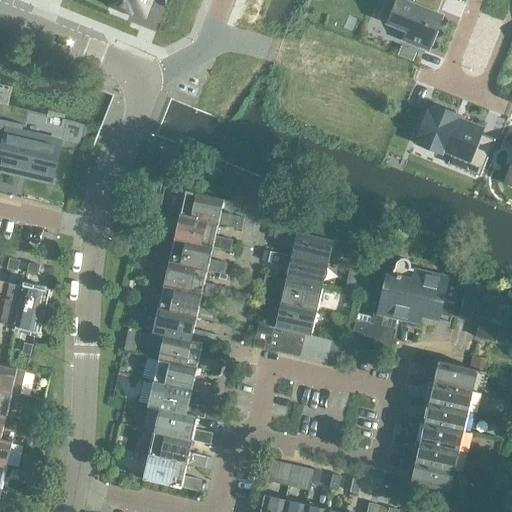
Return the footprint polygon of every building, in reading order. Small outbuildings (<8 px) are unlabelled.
[(112,0),(111,4),(115,5),(116,10),(124,13),(127,10),(131,12),(132,10),(144,14),(149,0),(112,0)] [(393,0),(396,1),(388,21),(408,29),(404,38),(428,48),(430,44),(432,45),(437,31),(435,31),(441,16),(430,12),(434,0),(393,0)] [(430,107),(417,140),(419,141),(418,142),(442,152),(443,151),(469,161),(465,170),(480,176),(495,139),(480,133),(482,127),(463,120),(464,118),(462,118),(461,119),(456,117),(457,116),(432,106),(432,107),(430,107)] [(0,119),(0,168),(14,172),(26,175),(52,181),(61,141),(22,132),(24,125),(0,119)] [(186,190),(180,214),(219,223),(236,227),(239,216),(227,214),(226,216),(221,215),(224,199),(186,190)] [(150,194),(147,206),(160,209),(163,197),(150,194)] [(215,238),(219,223),(180,214),(175,238),(213,247),(231,251),(233,240),(221,237),(221,239),(215,238)] [(295,242),(292,255),(328,264),(334,240),(332,239),(335,224),(292,214),(289,230),(277,227),(274,237),(295,242)] [(210,261),(213,247),(175,238),(169,261),(208,270),(225,274),(228,263),(216,261),(216,262),(210,261)] [(284,254),(271,251),(268,262),(282,265),(284,254)] [(284,254),(282,265),(289,267),(286,279),(323,288),(323,287),(328,264),(292,255),(292,256),(284,254)] [(18,271),(20,261),(10,258),(8,268),(18,271)] [(384,316),(417,323),(420,324),(422,316),(438,320),(440,314),(452,317),(461,280),(411,268),(411,267),(411,266),(411,265),(410,264),(410,263),(409,261),(408,260),(407,260),(406,259),(405,259),(403,258),(401,258),(400,259),(399,259),(397,260),(397,261),(396,262),(395,263),(395,264),(393,273),(387,272),(381,299),(378,298),(373,316),(358,312),(351,341),(391,350),(396,328),(382,325),(384,316)] [(204,284),(208,270),(169,261),(164,285),(202,294),(220,298),(222,287),(211,284),(210,286),(204,284)] [(38,275),(40,265),(30,263),(28,273),(38,275)] [(323,288),(286,279),(266,275),(263,285),(276,288),(277,286),(284,288),(281,303),(317,312),(323,288)] [(0,321),(16,325),(25,286),(5,282),(0,302),(0,321)] [(199,308),(202,294),(164,285),(158,308),(197,317),(214,321),(217,310),(205,307),(205,309),(199,308)] [(46,291),(25,286),(16,325),(37,330),(46,291)] [(476,302),(477,298),(479,288),(468,286),(460,318),(481,323),(478,337),(511,344),(511,292),(510,292),(506,309),(476,302)] [(312,336),(317,312),(281,303),(260,298),(258,308),(271,311),(271,309),(279,311),(275,327),(283,329),(295,332),(307,335),(312,336)] [(194,331),(197,317),(158,308),(153,332),(165,335),(203,345),(203,343),(209,345),(212,333),(200,330),(199,333),(194,331)] [(266,350),(271,326),(259,324),(254,347),(266,350)] [(140,346),(141,326),(130,325),(129,346),(140,346)] [(283,329),(275,327),(271,326),(266,350),(278,352),(283,329)] [(289,355),(295,332),(283,329),(278,352),(289,355)] [(301,358),(307,335),(295,332),(289,355),(301,358)] [(200,358),(203,345),(165,335),(159,358),(198,367),(215,372),(218,360),(206,358),(206,360),(200,358)] [(318,337),(312,336),(307,335),(301,358),(313,361),(318,337)] [(325,363),(330,340),(318,337),(313,361),(325,363)] [(343,343),(330,340),(325,363),(337,366),(343,343)] [(194,382),(198,367),(159,358),(154,381),(192,391),(210,395),(212,384),(201,381),(200,383),(194,382)] [(438,362),(434,381),(473,390),(477,372),(477,370),(439,361),(438,362)] [(0,390),(12,393),(20,395),(26,370),(0,364),(0,390)] [(189,405),(192,391),(154,381),(148,406),(160,409),(198,417),(204,418),(207,407),(195,404),(195,406),(189,405)] [(434,381),(429,401),(468,410),(473,390),(434,381)] [(12,393),(0,390),(0,414),(7,416),(12,393)] [(429,401),(425,422),(464,430),(468,410),(429,401)] [(195,431),(198,417),(160,409),(155,431),(193,440),(211,444),(213,433),(201,431),(201,433),(195,431)] [(34,411),(31,422),(39,424),(42,413),(34,411)] [(1,438),(7,416),(0,414),(0,439),(13,442),(13,441),(1,438)] [(425,422),(420,442),(459,451),(464,430),(425,422)] [(190,454),(193,440),(155,431),(149,455),(187,464),(205,468),(208,456),(196,454),(196,456),(190,454)] [(0,463),(8,466),(13,442),(0,439),(0,463)] [(420,442),(416,462),(455,471),(459,451),(420,442)] [(184,478),(187,464),(149,455),(144,479),(182,488),(182,487),(200,491),(202,480),(190,477),(190,479),(184,478)] [(276,483),(281,462),(273,460),(268,481),(276,483)] [(412,481),(411,482),(450,491),(450,490),(455,471),(416,462),(412,481)] [(299,480),(302,467),(294,465),(290,477),(299,480)] [(322,471),(313,469),(310,482),(319,484),(322,471)] [(342,476),(333,474),(330,487),(339,489),(342,476)] [(362,480),(353,479),(350,491),(359,493),(362,480)] [(281,511),(285,499),(265,495),(260,511),(281,511)] [(303,511),(305,504),(285,499),(281,511),(303,511)] [(378,511),(379,505),(369,503),(367,511),(378,511)]
